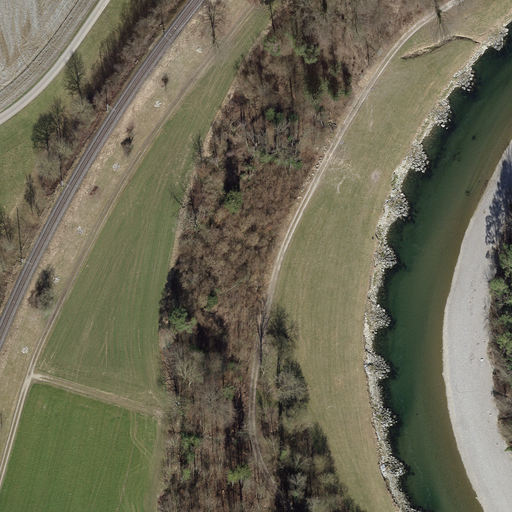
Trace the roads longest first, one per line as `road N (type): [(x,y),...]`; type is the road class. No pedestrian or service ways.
road 1 (track): [(293,511),(264,473),(252,395),(305,206),(387,59),(454,0)]
road 2 (track): [(0,463),(31,367),(88,242),(141,156)]
road 3 (unclassified): [(106,0),(52,74),(0,120)]
road 4 (track): [(29,374),(163,411)]
